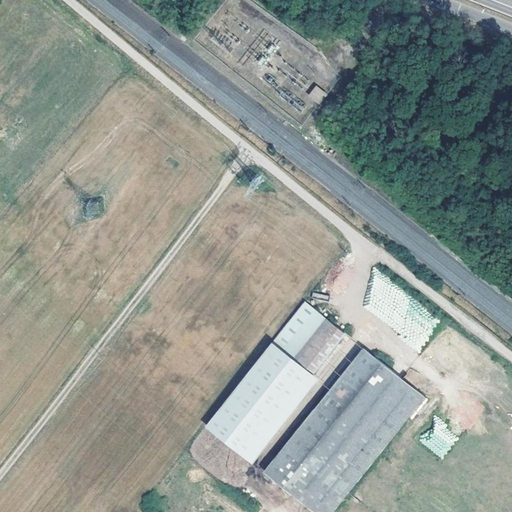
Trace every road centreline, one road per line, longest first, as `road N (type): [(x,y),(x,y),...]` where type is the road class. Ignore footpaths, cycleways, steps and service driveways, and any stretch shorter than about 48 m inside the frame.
road 1 (track): [(511,356),(66,0)]
road 2 (track): [(250,150),(0,472)]
